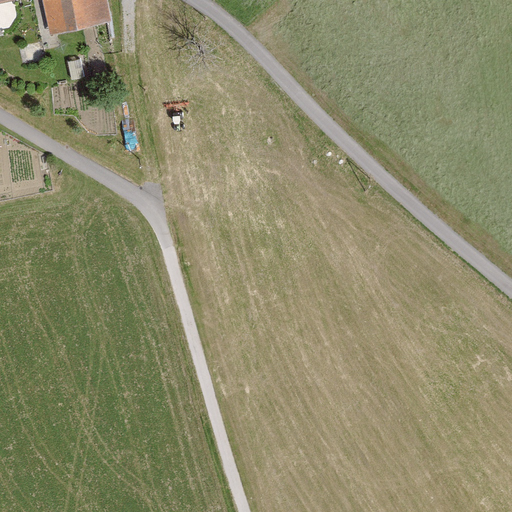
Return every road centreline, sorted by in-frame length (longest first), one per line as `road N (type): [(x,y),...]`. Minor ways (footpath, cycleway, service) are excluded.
road 1 (track): [(240,511),(152,221),(123,194),(0,118)]
road 2 (residential): [(194,0),(238,27),(368,164),(511,281)]
